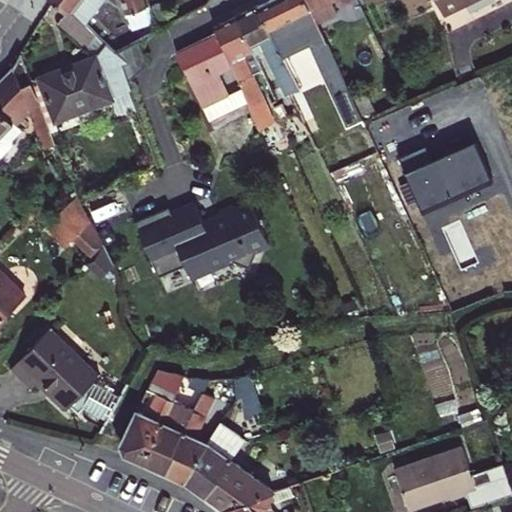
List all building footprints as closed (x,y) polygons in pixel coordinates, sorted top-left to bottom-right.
[(56,0),(68,10),(71,6),(87,23),(104,0),(123,0),(133,28),(155,20),(153,14),(149,0),(56,0)] [(270,0),(257,7),(281,51),(306,38),(332,93),(348,86),(332,53),(311,7),(307,0),(270,0)] [(436,0),(443,14),(470,0),(436,0)] [(71,6),(68,10),(57,21),(81,46),(96,32),(87,23),(71,6)] [(281,51),(257,7),(247,12),(237,17),(256,58),(265,53),(286,96),(292,93),(300,89),(281,51)] [(216,28),(219,34),(233,67),(243,91),(249,106),(259,129),(276,122),(255,74),(262,70),(256,58),(237,17),(227,22),(216,28)] [(204,110),(230,98),(219,74),(233,67),(219,34),(197,45),(179,54),(204,110)] [(142,68),(139,39),(116,51),(126,62),(122,63),(130,91),(134,88),(142,68)] [(116,51),(108,43),(97,56),(65,68),(40,78),(56,119),(112,98),(115,106),(133,99),(130,91),(122,63),(126,62),(116,51)] [(21,86),(31,81),(22,53),(17,60),(13,67),(21,86)] [(0,79),(0,158),(13,145),(13,139),(5,131),(14,121),(30,106),(36,121),(33,122),(44,147),(57,143),(36,94),(31,81),(21,86),(13,67),(0,79)] [(332,93),(337,106),(354,98),(348,86),(332,93)] [(230,98),(204,110),(211,124),(249,106),(243,91),(230,98)] [(375,109),(368,93),(356,99),(364,115),(375,109)] [(289,116),(281,98),(276,100),(272,103),(279,120),(289,116)] [(279,120),(286,134),(300,128),(294,114),(289,116),(279,120)] [(23,129),(14,121),(5,131),(13,139),(23,129)] [(159,167),(136,177),(140,187),(163,177),(159,167)] [(66,245),(73,237),(92,219),(79,195),(46,226),(66,245)] [(275,243),(259,206),(243,213),(242,209),(227,216),(228,219),(211,226),(203,206),(173,220),(170,213),(140,226),(165,281),(191,269),(197,283),(221,272),(221,270),(236,264),(255,271),(263,251),(266,245),(275,243)] [(92,255),(104,243),(92,219),(73,237),(92,255)] [(107,248),(104,243),(92,255),(84,263),(101,279),(114,266),(107,248)] [(0,322),(4,318),(26,296),(0,269),(0,322)] [(37,342),(51,328),(47,325),(34,339),(37,342)] [(106,384),(104,387),(95,381),(94,379),(98,374),(51,328),(37,342),(12,369),(31,389),(37,383),(40,380),(51,391),(48,394),(64,410),(69,405),(77,414),(83,407),(108,421),(122,397),(111,391),(113,388),(106,384)] [(158,368),(152,381),(178,393),(186,376),(158,368)] [(252,373),(240,377),(246,399),(241,400),(245,412),(262,407),(252,373)] [(210,378),(195,377),(191,386),(204,392),(210,378)] [(40,380),(37,383),(48,394),(51,391),(40,380)] [(165,474),(185,483),(208,442),(196,436),(215,399),(204,392),(194,411),(185,431),(183,430),(171,453),(174,455),(165,474)] [(124,455),(142,463),(163,422),(164,422),(174,401),(162,396),(152,417),(137,410),(120,442),(124,455)] [(163,422),(142,463),(165,474),(174,455),(171,453),(183,430),(185,431),(194,411),(174,401),(164,422),(163,422)] [(233,460),(247,439),(221,422),(208,442),(185,483),(206,498),(220,480),(217,478),(231,459),(233,460)] [(462,446),(395,469),(408,509),(464,490),(471,509),(511,494),(511,490),(503,464),(472,474),(462,446)] [(220,480),(206,498),(223,509),(276,491),(233,460),(231,459),(217,478),(220,480)] [(276,491),(278,498),(295,492),(293,485),(276,491)] [(276,491),(223,509),(224,511),(275,511),(269,504),(278,498),(276,491)]
